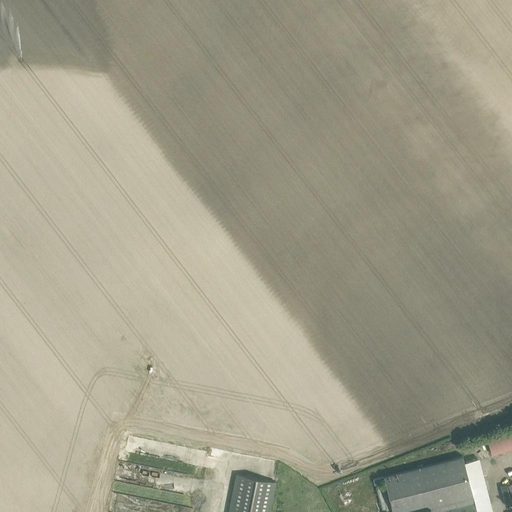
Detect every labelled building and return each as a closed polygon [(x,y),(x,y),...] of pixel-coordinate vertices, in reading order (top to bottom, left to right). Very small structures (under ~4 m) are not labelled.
[(491,453),(511,446),(511,428),(486,437),(491,453)] [(477,511),(463,456),(384,476),(393,511),(408,511),(430,507),(431,511),(477,511)] [(236,473),(228,511),(269,511),(276,481),(236,473)] [(391,506),(390,503),(385,484),(376,486),(382,509),(391,506)] [(501,490),(509,511),(511,509),(511,499),(507,487),(501,490)]
